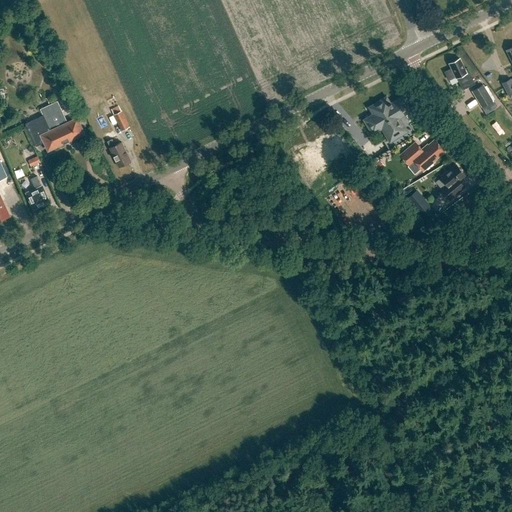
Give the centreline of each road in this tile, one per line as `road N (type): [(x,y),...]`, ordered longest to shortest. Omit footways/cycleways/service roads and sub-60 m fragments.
road 1 (unclassified): [(511,260),(216,233),(192,213),(167,170)]
road 2 (tertiary): [(167,170),(403,53)]
road 3 (tertiary): [(0,252),(167,170)]
road 4 (unclassified): [(511,183),(403,53)]
